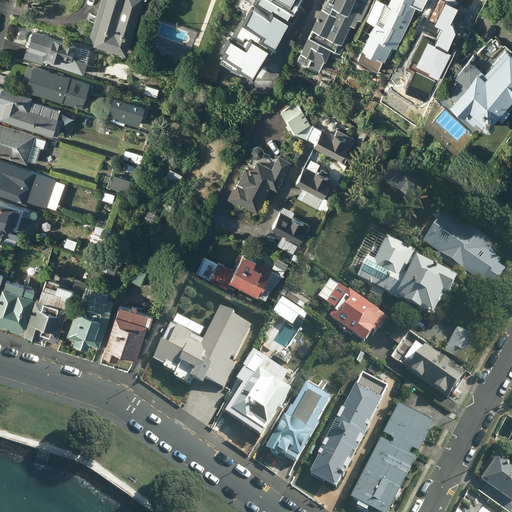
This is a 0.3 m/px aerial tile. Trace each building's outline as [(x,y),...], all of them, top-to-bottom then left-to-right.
[(102,0),(100,6),(138,18),(143,0),(102,0)] [(283,14),(287,7),(275,0),(246,0),(235,17),(231,22),(263,42),(264,40),(269,44),(287,16),(283,14)] [(275,0),(287,7),(288,8),(293,0),(275,0)] [(369,0),(336,0),(332,7),(327,4),(325,8),(315,24),(311,31),(307,30),(298,46),(314,56),(312,61),(324,68),(334,52),(337,55),(369,0)] [(386,0),(384,3),(381,1),(355,45),(360,47),(359,49),(369,56),(371,52),(379,57),(389,42),(392,44),(415,5),(419,7),(422,0),(386,0)] [(128,51),(138,18),(100,6),(90,39),(97,41),(98,44),(103,46),(106,45),(111,46),(113,49),(118,51),(120,49),(128,51)] [(431,82),(436,73),(462,27),(433,11),(402,66),(431,82)] [(263,42),(231,22),(215,47),(219,49),(216,52),(219,54),(216,58),(229,67),(231,63),(248,75),(267,45),(263,42)] [(41,59),(81,72),(85,60),(76,57),(78,53),(70,51),(73,43),(30,29),(21,55),(41,62),(41,59)] [(481,71),(469,60),(446,85),(453,92),(445,100),(459,112),(464,106),(467,108),(462,114),(469,121),(472,119),(479,125),(487,124),(489,123),(489,117),(494,113),(498,118),(507,108),(504,104),(510,98),(511,99),(511,56),(503,49),(481,71)] [(23,87),(22,89),(83,107),(91,83),(30,64),(30,65),(25,64),(18,85),(23,87)] [(145,84),(143,92),(155,96),(157,88),(145,84)] [(29,95),(0,86),(0,118),(55,135),(60,119),(55,118),(58,109),(27,99),(29,95)] [(110,95),(104,115),(136,125),(143,105),(140,104),(143,95),(132,92),(129,101),(110,95)] [(291,132),(311,141),(319,128),(308,122),(296,101),(279,109),(291,132)] [(0,153),(24,161),(25,158),(34,161),(38,146),(44,148),(47,139),(32,134),(33,132),(0,121),(0,153)] [(320,126),(319,128),(311,141),(310,143),(338,159),(345,145),(348,147),(353,137),(336,128),(333,134),(320,126)] [(236,201),(254,211),(267,185),(274,188),(288,160),(275,153),(272,161),(267,159),(270,155),(262,152),(260,146),(255,143),(250,145),(248,150),(249,155),(252,156),(247,167),(243,165),(233,186),(231,185),(226,198),(236,203),(236,201)] [(0,157),(0,192),(19,200),(21,197),(43,205),(54,178),(0,157)] [(303,165),(294,182),(305,188),(299,198),(316,207),(317,205),(325,209),(329,201),(321,197),(320,198),(309,192),(310,190),(320,196),(329,179),(325,177),(325,176),(323,175),(325,171),(319,168),(317,172),(315,170),(318,163),(309,158),(305,166),(303,165)] [(345,163),(338,159),(337,162),(342,169),(345,163)] [(422,191),(418,189),(422,183),(409,173),(405,179),(386,165),(374,181),(407,205),(409,202),(412,204),(422,191)] [(181,174),(168,167),(162,178),(175,185),(181,174)] [(129,179),(112,174),(108,186),(125,192),(129,179)] [(113,194),(103,190),(100,198),(110,201),(113,194)] [(0,226),(1,227),(2,225),(31,234),(36,219),(26,216),(28,209),(0,200),(0,226)] [(178,205),(170,201),(165,211),(173,215),(178,205)] [(162,215),(150,209),(147,216),(159,221),(162,215)] [(278,210),(269,226),(278,232),(272,242),(299,257),(303,249),(296,245),(297,244),(288,238),(288,237),(297,242),(307,224),(291,215),(290,216),(278,210)] [(459,270),(489,291),(500,275),(492,270),(499,261),(483,250),(488,243),(442,213),(421,244),(435,253),(433,257),(457,273),(459,270)] [(107,230),(98,227),(94,240),(103,243),(107,230)] [(116,229),(101,262),(118,270),(132,236),(116,229)] [(78,240),(68,236),(65,245),(75,249),(78,240)] [(417,312),(428,317),(438,295),(444,298),(452,281),(416,263),(419,257),(384,239),(373,262),(367,259),(356,280),(371,288),(369,293),(380,298),(383,293),(401,303),(400,306),(416,314),(417,312)] [(336,250),(325,244),(319,256),(330,261),(336,250)] [(202,256),(194,272),(224,287),(227,281),(255,295),(269,266),(238,251),(229,269),(202,256)] [(130,280),(138,284),(147,268),(139,263),(130,280)] [(24,287),(25,284),(8,279),(6,287),(4,286),(0,300),(0,325),(1,326),(3,326),(5,326),(7,326),(9,325),(11,326),(13,330),(21,332),(25,331),(36,290),(24,287)] [(333,311),(327,320),(336,326),(335,328),(349,338),(351,336),(362,344),(373,327),(378,331),(386,320),(347,292),(346,293),(328,281),(316,298),(333,311)] [(41,297),(37,296),(27,333),(42,338),(43,335),(61,340),(62,334),(60,333),(73,286),(60,282),(58,289),(44,286),(41,297)] [(91,344),(99,346),(115,298),(109,297),(110,293),(88,285),(86,291),(84,291),(69,335),(77,338),(75,345),(89,350),(91,344)] [(303,311),(308,303),(290,291),(285,299),(303,311)] [(250,299),(238,292),(235,298),(247,305),(250,299)] [(283,302),(275,314),(290,324),(298,312),(283,302)] [(137,357),(138,357),(149,323),(152,324),(155,314),(148,311),(149,308),(135,304),(134,307),(122,303),(119,313),(117,312),(104,353),(120,359),(122,352),(125,353),(124,356),(136,360),(137,357)] [(201,379),(222,390),(234,366),(228,363),(230,360),(233,362),(249,329),(229,319),(231,316),(218,310),(202,344),(169,327),(151,361),(162,367),(161,369),(173,376),(172,379),(187,387),(190,380),(198,384),(201,379)] [(398,347),(408,332),(398,326),(388,340),(398,347)] [(478,339),(456,328),(443,353),(465,364),(478,339)] [(401,367),(445,400),(463,374),(424,347),(426,345),(408,333),(391,357),(402,365),(401,367)] [(230,419),(259,438),(287,393),(254,372),(237,400),(229,395),(215,417),(226,425),(230,419)] [(338,424),(366,438),(393,387),(365,373),(338,424)] [(282,418),(263,451),(276,459),(277,456),(281,459),(282,457),(293,463),(325,408),(299,393),(290,408),(289,408),(283,419),(282,418)] [(370,511),(372,509),(377,511),(392,511),(420,460),(413,456),(416,451),(422,455),(437,425),(402,406),(387,436),(398,441),(395,447),(384,441),(354,500),(363,504),(361,507),(370,511)] [(312,475),(340,489),(366,438),(338,424),(312,475)] [(507,467),(495,459),(478,483),(484,487),(479,494),(503,511),(510,511),(511,510),(511,463),(510,462),(507,467)]
